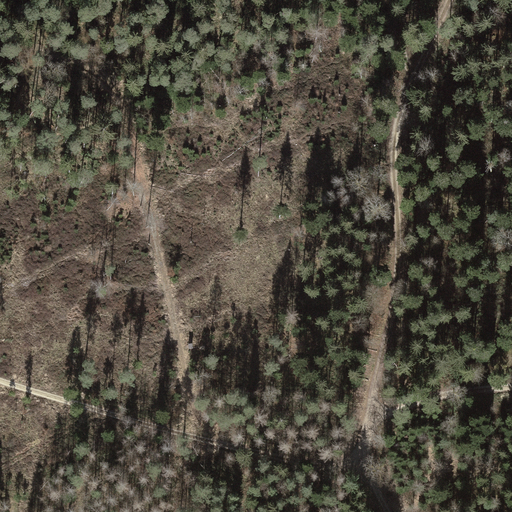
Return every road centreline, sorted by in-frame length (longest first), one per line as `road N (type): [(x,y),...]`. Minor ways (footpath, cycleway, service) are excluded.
road 1 (track): [(442,0),(397,104),(402,256),(369,447),(391,511)]
road 2 (track): [(377,480),(243,450),(0,373)]
road 3 (track): [(511,384),(428,396),(374,414)]
